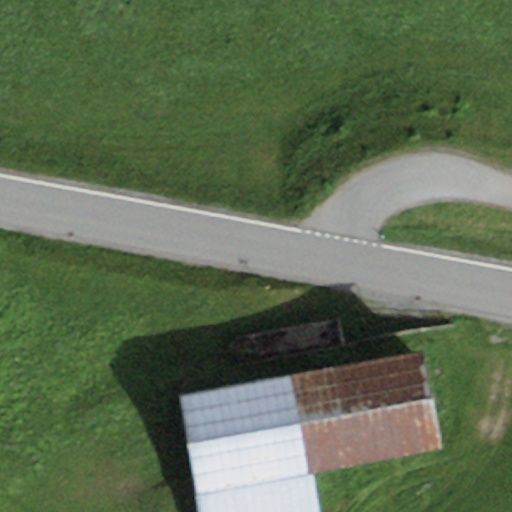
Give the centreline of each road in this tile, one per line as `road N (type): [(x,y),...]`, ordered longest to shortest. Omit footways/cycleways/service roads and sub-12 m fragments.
road 1 (unclassified): [(0,203),(511,298)]
road 2 (track): [(312,261),(367,199),(400,185),(443,174),(511,193)]
